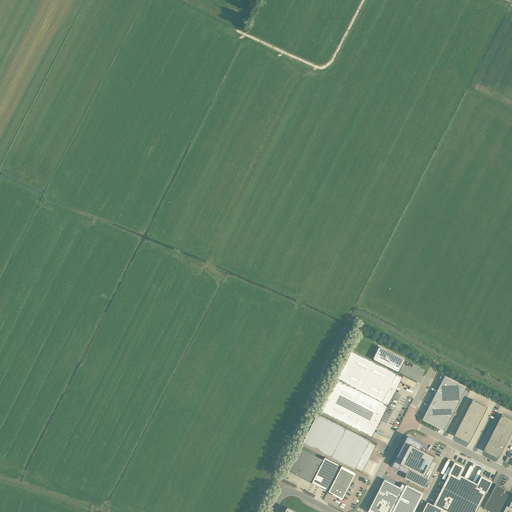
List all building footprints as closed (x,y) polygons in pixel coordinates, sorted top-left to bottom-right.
[(373,359),(375,360),(399,372),(402,366),(400,365),(403,360),(390,353),(390,352),(390,353),(381,348),(378,354),(376,353),(373,359)] [(336,378),(320,411),(372,437),(372,436),(371,436),(366,434),(371,424),(375,426),(376,426),(379,420),(387,405),(388,406),(388,405),(387,405),(388,403),(389,403),(389,402),(394,391),(397,386),(392,383),(394,378),(397,373),(402,376),(401,376),(403,377),(403,376),(397,373),(351,349),(336,378)] [(445,375),(438,389),(460,401),(467,386),(445,375)] [(438,389),(430,404),(452,416),(460,401),(438,389)] [(473,399),(469,406),(476,410),(480,403),(473,399)] [(480,403),(476,410),(484,414),(488,407),(480,403)] [(430,404),(422,419),(444,431),(452,416),(430,404)] [(469,406),(466,412),(474,416),(476,410),(469,406)] [(476,410),(474,416),(481,420),(484,414),(476,410)] [(466,412),(463,417),(471,421),(474,416),(466,412)] [(371,453),(376,443),(318,413),(303,441),(356,468),(365,450),(371,453)] [(502,414),(498,421),(506,425),(509,418),(502,414)] [(474,416),(471,421),(479,425),(481,420),(474,416)] [(463,417),(461,422),(468,426),(471,421),(463,417)] [(471,421),(468,426),(476,430),(479,425),(471,421)] [(498,421),(496,427),(503,431),(506,425),(498,421)] [(461,422),(458,428),(465,432),(468,426),(461,422)] [(511,428),(506,425),(503,431),(511,435),(511,431),(511,428)] [(468,426),(465,432),(473,436),(476,430),(468,426)] [(496,427),(493,432),(500,436),(503,431),(496,427)] [(458,428),(454,435),(462,439),(465,432),(458,428)] [(503,431),(500,436),(508,440),(511,435),(503,431)] [(465,432),(462,439),(469,443),(473,436),(465,432)] [(493,432),(490,437),(498,441),(500,436),(493,432)] [(406,440),(393,466),(407,473),(405,478),(425,488),(437,463),(432,461),(435,456),(425,451),(426,448),(422,446),(423,444),(411,438),(408,436),(406,440)] [(500,436),(498,441),(505,445),(508,440),(500,436)] [(490,437),(487,443),(495,447),(498,441),(490,437)] [(498,441),(495,447),(502,451),(505,445),(498,441)] [(487,443),(483,451),(491,454),(495,447),(487,443)] [(495,447),(491,454),(498,458),(502,451),(495,447)] [(288,471),(291,472),(311,483),(312,483),(312,482),(326,490),(339,465),(325,457),(323,460),(300,448),(288,471)] [(475,511),(491,481),(481,476),(478,483),(461,475),(465,468),(454,462),(433,505),(428,502),(422,511),(475,511)] [(342,466),(329,492),(343,499),(356,473),(342,466)] [(283,478),(297,485),(296,487),(301,489),(303,484),(306,485),(308,481),(286,471),(283,478)] [(412,511),(422,494),(402,484),(400,488),(385,481),(370,510),(373,511),(412,511)] [(505,489),(501,487),(496,484),(492,492),(484,508),(491,511),(499,511),(508,495),(503,492),(505,489)] [(511,511),(511,500),(509,506),(509,507),(507,506),(503,511),(511,511)]
